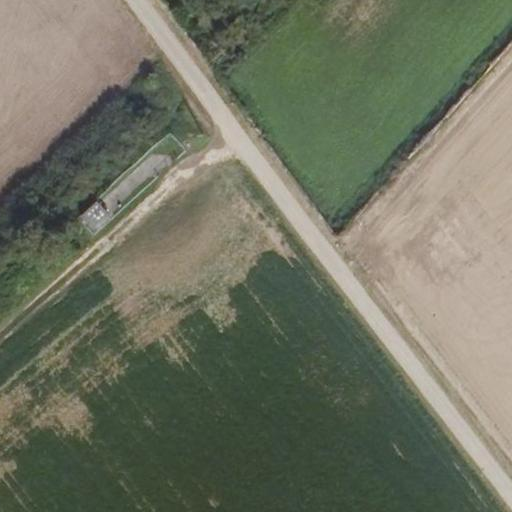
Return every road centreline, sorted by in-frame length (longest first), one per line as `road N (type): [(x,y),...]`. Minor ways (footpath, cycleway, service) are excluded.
road 1 (unclassified): [(131,0),(511,503)]
road 2 (track): [(0,332),(117,225),(235,138)]
